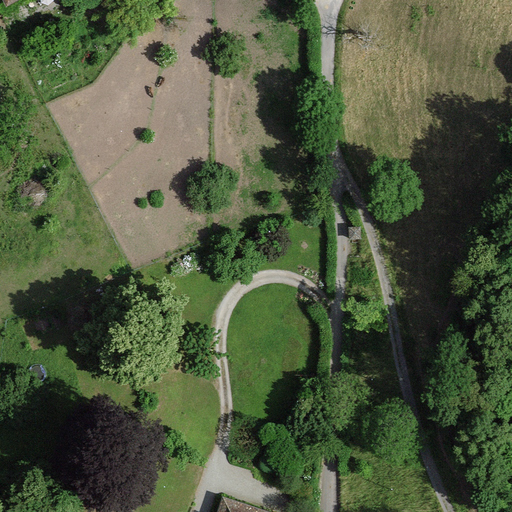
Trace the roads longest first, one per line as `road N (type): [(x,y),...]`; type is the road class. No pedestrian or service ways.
road 1 (track): [(336,511),(341,384),(326,40),(331,0)]
road 2 (track): [(335,152),(367,218),(407,402),(451,511)]
